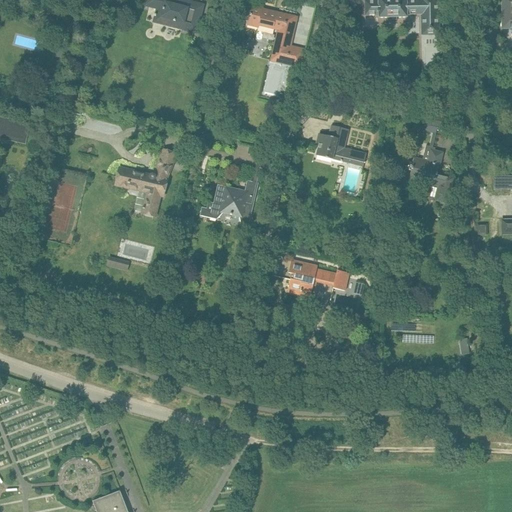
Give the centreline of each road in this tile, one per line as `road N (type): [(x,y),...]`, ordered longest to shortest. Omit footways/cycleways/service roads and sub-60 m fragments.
road 1 (track): [(243,438),(511,451)]
road 2 (unclassified): [(243,438),(0,364)]
road 3 (residential): [(267,233),(321,0)]
road 4 (residential): [(484,196),(472,181),(469,98),(483,0)]
road 5 (residential): [(198,130),(228,0)]
